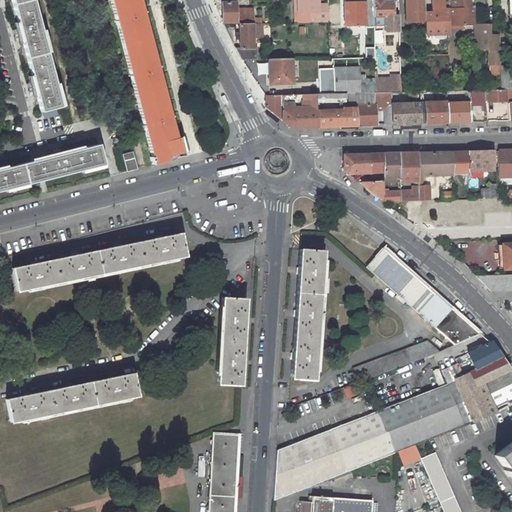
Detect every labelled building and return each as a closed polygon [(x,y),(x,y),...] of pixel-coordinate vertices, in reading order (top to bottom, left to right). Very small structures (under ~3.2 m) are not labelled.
[(11,0),(17,22),(23,43),(31,75),(37,96),(41,112),(61,107),(55,84),(47,53),(41,30),(33,0),(11,0)] [(110,0),(151,157),(150,157),(151,162),(153,161),(153,165),(168,161),(167,156),(223,141),(219,126),(176,138),(140,0),(110,0)] [(297,0),(298,23),(329,23),(328,8),(318,8),(318,5),(317,0),(297,0)] [(390,0),(371,0),(372,17),(382,17),(389,17),(389,31),(399,31),(399,16),(392,16),(392,2),(390,2),(390,0)] [(423,21),(424,21),(424,13),(423,0),(406,0),(407,11),(407,17),(407,22),(423,21)] [(449,25),(448,2),(443,2),(443,0),(431,0),(432,12),(424,13),(424,21),(423,21),(424,35),(449,35),(449,28),(449,25)] [(448,0),(448,2),(449,25),(461,24),(464,28),(474,28),(473,10),(473,8),(474,8),(473,0),(448,0)] [(483,0),(473,0),(474,8),(473,8),(473,10),(484,10),(483,0)] [(344,3),(345,25),(365,25),(365,2),(344,3)] [(222,3),(222,23),(235,22),(239,23),(261,23),(261,19),(255,19),(253,19),(252,13),(236,13),(236,10),(236,3),(222,3)] [(20,43),(23,43),(17,22),(15,23),(20,43)] [(261,23),(239,23),(239,47),(235,48),(241,60),(257,60),(257,47),(253,48),(253,38),(255,38),(259,34),(262,34),(262,23),(261,23)] [(489,26),(474,26),(474,48),(489,48),(489,64),(491,64),(491,78),(500,78),(500,66),(499,33),(496,33),(496,36),(489,36),(489,26)] [(47,53),(50,52),(44,30),(41,30),(47,53)] [(409,32),(399,32),(399,48),(410,48),(409,32)] [(269,59),(269,84),(292,83),(291,58),(269,59)] [(511,65),(500,66),(500,78),(500,90),(506,90),(511,90),(511,89),(511,65)] [(359,68),(333,69),(334,83),(334,93),(355,93),(356,93),(356,106),(357,126),(376,126),(375,107),(375,106),(374,106),(374,102),(391,102),(390,92),(375,93),(375,80),(359,81),(359,68)] [(400,87),(400,79),(375,80),(375,93),(390,92),(400,92),(400,87)] [(61,107),(64,106),(58,83),(55,84),(61,107)] [(322,84),(322,94),(334,94),(334,93),(334,83),(324,83),(324,84),(322,84)] [(485,90),(468,91),(469,103),(469,104),(486,104),(485,90)] [(500,90),(485,90),(486,104),(486,111),(490,110),(490,104),(489,104),(489,102),(507,102),(507,99),(506,90),(500,90)] [(418,92),(409,92),(409,103),(418,103),(418,92)] [(322,94),(316,94),(316,103),(346,102),(345,93),(334,94),(322,94)] [(342,112),(317,113),(317,127),(357,126),(356,106),(356,93),(348,93),(349,108),(342,109),(342,112)] [(281,95),(265,95),(265,108),(288,126),(293,128),(317,127),(317,113),(316,103),(316,94),(294,95),(294,102),(297,102),(298,111),(282,111),(281,95)] [(408,104),(408,106),(391,107),(392,125),(420,124),(419,104),(418,103),(409,103),(408,104)] [(446,103),(419,104),(420,124),(447,123),(446,103)] [(469,103),(446,103),(447,123),(470,122),(469,104),(469,103)] [(0,190),(4,189),(27,184),(81,170),(103,165),(99,144),(83,148),(31,162),(7,168),(0,169),(0,190)] [(83,148),(82,145),(30,159),(31,162),(83,148)] [(511,150),(497,151),(497,177),(511,177),(511,167),(511,150)] [(492,151),(467,152),(467,171),(478,171),(478,180),(486,180),(485,171),(492,171),(492,151)] [(123,155),(125,161),(134,159),(132,152),(123,155)] [(418,179),(418,190),(418,201),(421,201),(429,201),(428,186),(422,186),(422,176),(452,175),(452,172),(452,152),(418,153),(418,179)] [(467,152),(452,152),(452,172),(462,171),(462,176),(467,176),(467,171),(467,152)] [(400,153),(382,154),(382,170),(382,175),(382,177),(400,177),(400,153)] [(418,153),(400,153),(400,177),(400,179),(418,179),(418,153)] [(343,156),(343,167),(344,167),(344,170),(347,173),(379,171),(382,170),(382,154),(343,155),(343,156)] [(134,159),(125,161),(127,171),(137,169),(134,159)] [(104,167),(103,165),(81,170),(82,173),(104,167)] [(379,175),(370,175),(370,181),(360,182),(360,183),(382,201),(382,192),(382,189),(382,177),(382,175),(379,175)] [(28,187),(27,184),(4,189),(6,192),(28,187)] [(480,189),(481,199),(497,198),(497,185),(489,185),(489,189),(480,189)] [(418,190),(400,191),(399,202),(418,201),(418,190)] [(382,192),(382,201),(384,202),(399,202),(400,191),(387,192),(382,192)] [(421,201),(421,209),(434,208),(434,200),(429,201),(421,201)] [(16,291),(184,256),(180,233),(11,268),(16,291)] [(511,244),(502,245),(503,268),(511,267),(511,244)] [(382,248),(366,267),(373,273),(389,255),(382,248)] [(323,251),(299,249),(290,378),(314,380),(323,251)] [(479,333),(389,255),(373,273),(397,294),(394,297),(401,303),(404,300),(454,345),(479,333)] [(511,274),(476,276),(490,291),(511,290),(511,274)] [(221,297),(217,384),(240,385),(245,299),(221,297)] [(427,341),(352,369),(354,372),(348,374),(353,384),(439,352),(427,341)] [(460,369),(463,376),(475,370),(501,357),(490,341),(467,353),(473,366),(465,369),(465,367),(460,369)] [(274,472),(272,500),(398,451),(415,445),(472,423),(497,412),(505,408),(506,410),(510,407),(506,401),(511,397),(511,372),(501,357),(475,370),(463,376),(447,384),(276,450),(274,472)] [(10,422),(137,396),(132,373),(5,399),(10,422)] [(347,398),(356,393),(351,384),(342,389),(347,398)] [(207,511),(233,511),(238,434),(230,434),(230,435),(212,433),(207,511)] [(511,442),(494,455),(511,479),(511,442)] [(415,445),(398,451),(404,465),(421,458),(415,445)] [(421,458),(443,511),(460,511),(435,452),(421,458)] [(370,511),(372,500),(321,497),(321,496),(319,496),(319,497),(312,496),(312,502),(309,502),(300,501),(299,511),(370,511)]
